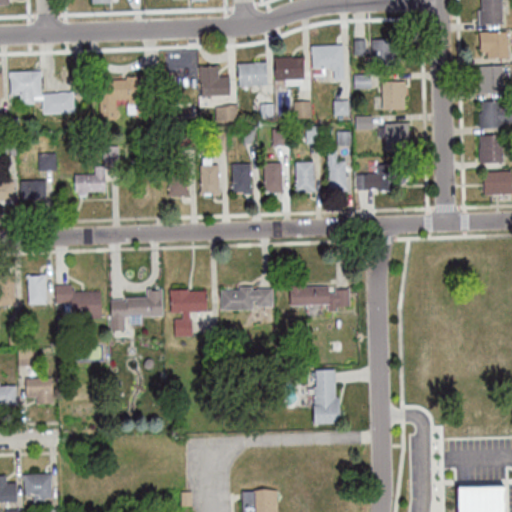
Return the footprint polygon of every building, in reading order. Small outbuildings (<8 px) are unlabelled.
[(479,0),(500,0),(501,22),(478,23),(477,8),(480,8),(479,0)] [(505,31),(505,48),(506,48),(506,56),(485,57),(485,47),(479,47),(478,32),(505,31)] [(372,64),(372,47),(370,47),(370,39),(390,38),(391,46),(398,45),(399,63),(372,64)] [(364,39),(364,54),(353,54),(352,40),(364,39)] [(341,44),(342,78),(333,78),(333,68),(330,68),(330,66),(323,66),(323,74),(312,74),(311,45),(341,44)] [(302,57),(302,77),(300,78),(300,84),(283,84),(283,78),(274,78),(274,57),(290,56),(290,57),(302,57)] [(265,83),(237,84),(236,63),(253,62),(265,61),(265,83)] [(500,64),(501,91),(478,92),(477,78),(478,77),(478,65),(500,64)] [(200,95),(199,66),(216,65),(216,76),(228,75),(228,94),(200,95)] [(9,93),(9,71),(39,70),(39,95),(32,95),(32,103),(19,103),(19,93),(9,93)] [(369,87),(353,87),(353,74),(368,73),(369,87)] [(157,111),(127,112),(127,98),(114,98),(114,116),(100,117),(99,80),(125,79),(125,76),(136,76),(136,79),(156,79),(157,111)] [(374,108),(373,97),(380,96),(380,81),(403,80),(403,95),(402,95),(403,107),(374,108)] [(41,93),(71,91),(73,111),(42,113),(41,93)] [(333,114),(332,100),(347,99),(347,114),(333,114)] [(292,101),(309,100),(309,117),(292,117),(292,101)] [(479,100),(500,100),(500,108),(510,107),(511,121),(500,121),(500,126),(478,127),(478,113),(480,113),(479,100)] [(258,103),(272,103),(272,117),(259,117),(258,103)] [(213,106),(223,106),(223,104),(234,104),(235,119),(213,120),(213,106)] [(354,115),(370,115),(371,128),(354,128),(354,115)] [(384,150),(383,137),(378,137),(377,127),(383,126),(383,123),(407,122),(407,136),(405,136),(405,149),(384,150)] [(242,142),(241,125),(255,125),(256,142),(242,142)] [(304,125),(319,125),(319,142),(305,142),(304,125)] [(271,144),(271,128),(286,127),(287,144),(271,144)] [(192,130),(192,145),(177,145),(176,131),(192,130)] [(336,145),(335,131),(349,130),(349,144),(336,145)] [(210,149),(209,131),(222,131),(222,148),(210,149)] [(500,134),(501,161),(478,162),(477,148),(478,148),(478,134),(500,134)] [(0,137),(14,137),(15,154),(0,154),(0,137)] [(102,161),(102,146),(116,146),(117,160),(102,161)] [(327,188),(326,150),(335,150),(336,160),(344,160),(345,187),(327,188)] [(36,153),(53,152),(54,169),(37,169),(36,153)] [(199,164),(201,164),(201,158),(209,158),(209,164),(216,164),(217,193),(200,194),(199,164)] [(312,160),(313,189),(295,190),(294,161),(312,160)] [(280,162),(281,190),(264,190),(263,162),(280,162)] [(248,163),(249,192),(241,193),(241,190),(232,191),(231,163),(248,163)] [(355,174),(377,173),(376,165),(403,164),(403,188),(376,189),(376,186),(367,187),(367,188),(356,188),(355,174)] [(167,166),(184,165),(185,193),(168,194),(167,166)] [(73,174),(94,174),(94,166),(103,166),(104,189),(85,190),(85,195),(78,196),(78,190),(74,190),(73,174)] [(483,194),(482,171),(510,170),(510,193),(483,194)] [(150,173),(136,175),(137,188),(151,187),(150,173)] [(19,180),(43,179),(44,197),(20,198),(19,180)] [(0,180),(11,180),(12,202),(0,202),(0,180)] [(27,303),(26,275),(38,274),(38,273),(45,273),(45,277),(44,277),(44,303),(27,303)] [(0,304),(0,274),(12,274),(13,304),(0,304)] [(70,318),(70,301),(54,302),(53,285),(69,284),(69,291),(99,290),(100,318),(70,318)] [(327,285),(327,293),(334,293),(334,288),(347,288),(348,304),(335,305),(335,309),(327,310),(326,303),(289,304),(288,285),(300,285),(300,286),(327,285)] [(220,309),(219,290),(238,289),(238,286),(250,286),(250,289),(256,289),(256,288),(271,288),(271,304),(256,305),(256,300),(250,300),(251,308),(220,309)] [(110,330),(109,299),(122,299),(122,301),(124,301),(124,297),(146,296),(146,289),(160,288),(161,315),(138,316),(139,323),(129,323),(128,316),(123,316),(123,329),(110,330)] [(169,311),(168,289),(187,288),(187,291),(204,290),(205,310),(187,311),(188,318),(189,318),(189,335),(173,335),(173,319),(181,318),(180,311),(169,311)] [(8,345),(8,328),(21,328),(22,345),(8,345)] [(16,349),(33,348),(33,364),(16,364),(16,349)] [(313,422),(312,386),(315,386),(314,370),(333,369),(334,397),(338,396),(339,422),(313,422)] [(24,378),(50,378),(51,402),(35,402),(35,396),(25,396),(24,378)] [(0,384),(14,384),(14,404),(0,404),(0,384)] [(23,494),(22,474),(49,473),(50,496),(42,497),(42,500),(32,501),(32,493),(23,494)] [(0,474),(4,474),(5,483),(14,482),(14,500),(0,500),(0,474)] [(457,511),(457,487),(505,486),(505,511),(457,511)] [(189,491),(190,505),(179,505),(178,491),(189,491)] [(275,491),(275,511),(241,511),(241,492),(275,491)]
